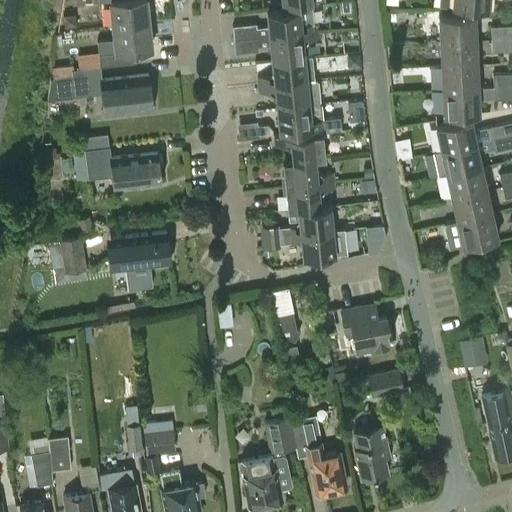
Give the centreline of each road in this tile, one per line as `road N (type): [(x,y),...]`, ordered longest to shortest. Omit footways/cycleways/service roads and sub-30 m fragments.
road 1 (residential): [(208,0),(240,258),(270,279),(404,258)]
road 2 (residential): [(404,258),(365,0)]
road 3 (residential): [(462,511),(404,258)]
